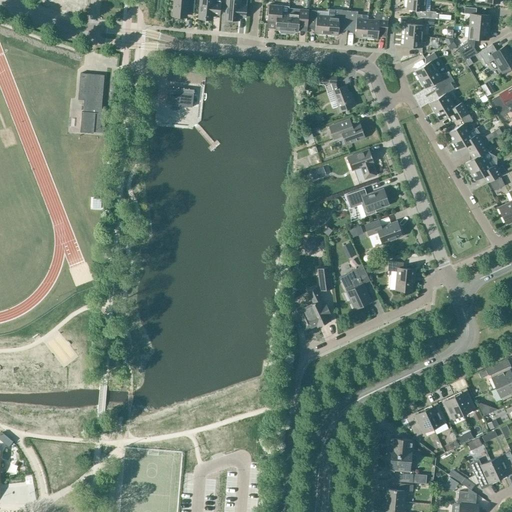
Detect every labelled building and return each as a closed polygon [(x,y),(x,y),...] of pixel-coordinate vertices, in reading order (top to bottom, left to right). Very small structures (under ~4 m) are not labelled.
[(193,13),(194,0),(173,0),(173,15),(186,16),(186,12),(193,13)] [(219,15),(220,0),(199,0),(198,17),(212,19),(212,14),(219,15)] [(245,17),(246,0),(239,0),(236,0),(226,0),(225,20),(238,21),(238,17),(245,17)] [(419,18),(424,18),(434,19),(435,19),(435,18),(439,18),(439,13),(435,13),(435,12),(425,11),(426,0),(420,0),(406,0),(406,10),(419,11),(419,18)] [(280,33),(286,34),(288,8),(288,6),(269,4),(267,24),(275,24),(275,30),(279,31),(280,33)] [(470,26),(488,28),(489,16),(475,15),(476,8),(464,7),(463,14),(470,14),(470,26)] [(288,8),(286,34),(292,34),(294,32),(298,32),(298,26),(307,27),(308,10),(288,8)] [(347,30),(348,11),(328,9),(328,12),(327,16),(326,35),(337,36),(338,30),(347,30)] [(310,11),(309,27),(315,28),(315,34),(326,35),(327,16),(316,16),(317,11),(310,11)] [(354,37),(366,38),(368,20),(361,19),(361,15),(357,14),(357,12),(348,11),(347,30),(355,31),(354,37)] [(368,20),(366,38),(377,39),(378,28),(387,29),(388,15),(375,13),(374,21),(368,20)] [(403,35),(423,37),(424,26),(404,24),(403,35)] [(487,40),(488,28),(470,26),(468,40),(469,41),(473,48),(474,39),(487,40)] [(423,37),(403,35),(402,47),(422,48),(423,37)] [(476,53),(473,48),(469,41),(468,40),(461,44),(462,45),(457,48),(464,60),(476,53)] [(495,59),(503,73),(511,67),(511,55),(510,52),(511,51),(507,45),(496,51),(492,45),(478,53),(485,65),(495,59)] [(414,71),(419,80),(436,70),(431,61),(437,58),(434,53),(424,59),(427,64),(414,71)] [(439,85),(441,88),(450,82),(453,81),(449,74),(447,75),(446,73),(439,75),(436,70),(419,80),(424,89),(437,82),(439,85)] [(103,132),(105,109),(101,109),(104,75),(80,73),(78,99),(84,99),(83,111),(81,111),(80,132),(93,133),(93,132),(103,132)] [(340,112),(353,107),(345,86),(337,89),(335,84),(336,77),(314,75),(313,85),(319,85),(319,82),(330,83),(332,91),(340,112)] [(428,103),(434,112),(451,102),(446,94),(454,89),(450,82),(441,88),(438,90),(441,96),(428,103)] [(197,108),(199,96),(193,95),(193,89),(167,87),(165,105),(197,108)] [(511,87),(491,100),(500,115),(503,116),(506,114),(509,112),(511,112),(511,87)] [(451,102),(434,112),(439,121),(450,115),(453,121),(455,120),(460,118),(467,113),(461,102),(454,107),(451,102)] [(446,134),(452,142),(469,132),(466,128),(472,121),(467,113),(460,118),(463,124),(446,134)] [(342,136),(345,145),(364,138),(359,123),(351,126),(349,120),(329,127),(333,140),(342,136)] [(493,130),(496,136),(502,132),(499,127),(493,130)] [(469,132),(452,142),(457,152),(470,144),(473,149),(487,141),(483,135),(481,137),(479,133),(476,128),(469,132)] [(464,164),(470,173),(496,157),(489,153),(492,150),(487,142),(487,141),(473,149),(476,154),(473,156),(473,158),(464,164)] [(360,168),(364,180),(376,176),(371,164),(373,163),(368,150),(346,158),(351,171),(360,168)] [(496,157),(470,173),(475,182),(483,177),(487,183),(506,172),(502,165),(498,168),(496,166),(496,157)] [(317,169),(310,172),(313,180),(320,178),(317,169)] [(350,194),(345,195),(350,209),(355,207),(361,205),(365,216),(375,213),(374,210),(389,205),(383,189),(366,195),(363,189),(350,194)] [(511,190),(509,193),(511,200),(511,201),(498,208),(505,224),(507,224),(507,225),(511,222),(511,221),(511,190)] [(377,233),(381,244),(402,236),(397,221),(381,227),(378,221),(364,226),(368,236),(377,233)] [(302,249),(322,251),(323,240),(303,238),(302,249)] [(413,279),(414,270),(402,269),(403,263),(388,261),(387,271),(397,272),(395,290),(410,292),(412,279),(413,279)] [(354,310),(371,302),(362,283),(368,279),(362,266),(339,277),(354,310)] [(317,269),(320,291),(332,289),(329,268),(317,269)] [(330,321),(320,301),(321,300),(315,288),(309,291),(308,293),(314,305),(308,308),(307,307),(305,306),(295,311),(294,313),(298,321),(300,320),(305,331),(316,326),(317,328),(330,321)] [(511,370),(510,366),(490,375),(496,388),(511,380),(511,376),(511,373),(511,372),(511,370)] [(485,370),(478,373),(480,378),(487,375),(485,370)] [(511,380),(496,388),(502,401),(511,396),(511,380)] [(454,397),(463,415),(475,409),(466,388),(460,391),(461,393),(454,397)] [(463,415),(454,397),(447,400),(446,398),(440,400),(450,421),(463,415)] [(431,407),(424,410),(433,428),(435,434),(448,428),(446,422),(436,402),(430,405),(431,407)] [(483,416),(493,411),(478,406),(483,416)] [(433,428),(424,410),(418,414),(417,411),(405,417),(414,437),(433,428)] [(506,425),(500,428),(502,433),(509,431),(506,425)] [(0,439),(9,447),(13,441),(2,432),(0,434),(0,439)] [(478,437),(467,443),(468,447),(480,441),(478,437)] [(390,459),(416,461),(417,461),(417,459),(416,457),(415,455),(413,453),(411,453),(412,440),(390,438),(388,451),(391,451),(390,459)] [(511,457),(509,452),(490,461),(498,479),(505,476),(506,478),(511,475),(511,457)] [(416,463),(416,461),(390,459),(390,466),(387,466),(387,473),(397,474),(396,482),(412,483),(413,471),(409,471),(410,467),(411,467),(413,466),(415,465),(416,463)] [(498,479),(490,461),(481,465),(478,459),(469,464),(481,490),(493,484),(492,482),(498,479)] [(449,477),(447,481),(456,487),(458,483),(449,477)] [(474,484),(464,477),(461,483),(471,490),(474,484)] [(385,500),(404,502),(405,491),(412,492),(413,485),(400,484),(400,490),(386,489),(385,500)] [(457,504),(456,511),(477,511),(478,506),(472,505),(472,499),(468,499),(469,493),(458,492),(457,504)] [(403,511),(404,502),(385,500),(384,511),(403,511)]
